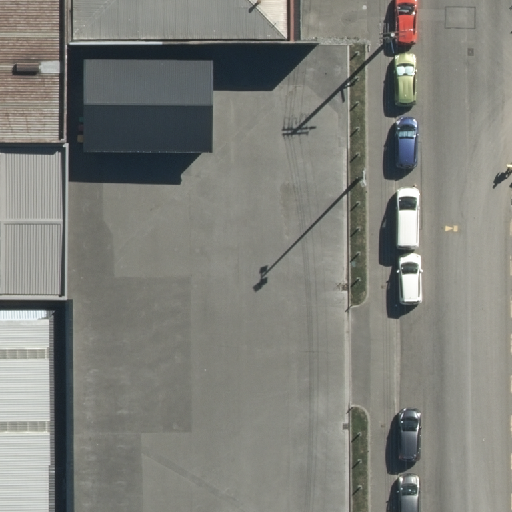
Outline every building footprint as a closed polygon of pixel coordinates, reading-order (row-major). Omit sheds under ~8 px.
[(55,0),(0,0),(0,138),(56,138),(55,0)] [(290,0),(65,0),(66,49),(291,48),(290,0)] [(56,142),(0,142),(0,297),(57,297),(56,142)] [(164,280),(92,280),(92,421),(164,421),(164,280)] [(64,511),(63,309),(0,310),(0,511),(64,511)]
